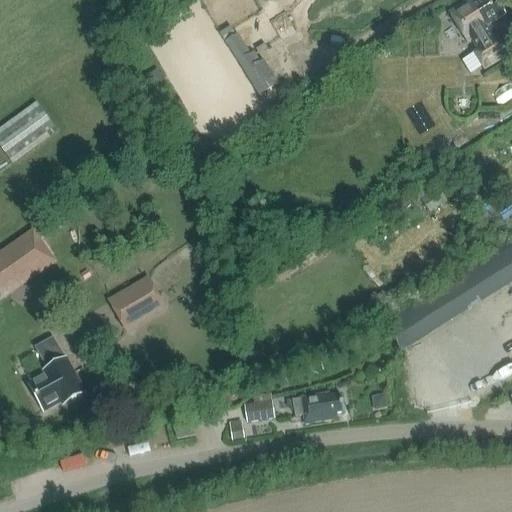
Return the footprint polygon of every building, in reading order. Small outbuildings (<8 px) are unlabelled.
[(473,0),(471,2),(469,0),(464,0),(448,10),(466,40),(471,37),(477,47),(473,50),(484,67),(509,52),(499,34),(494,37),(486,24),(506,13),(497,0),(473,0)] [(250,58),(237,38),(227,44),(259,95),(276,85),(263,64),(260,66),(253,56),(250,58)] [(158,69),(143,79),(154,95),(169,85),(158,69)] [(34,103),(0,128),(0,144),(13,162),(55,131),(34,103)] [(33,233),(0,256),(0,300),(54,263),(33,233)] [(511,282),(511,242),(486,258),(503,287),(511,282)] [(110,303),(126,331),(165,308),(149,280),(110,303)] [(76,399),(85,394),(74,374),(67,360),(65,360),(54,339),(36,349),(48,370),(44,372),(45,376),(29,385),(44,412),(61,402),(64,406),(67,404),(70,405),(75,402),(76,399)] [(300,398),(301,400),(293,401),(295,417),(304,415),(306,423),(336,418),(335,414),(344,412),(341,395),(328,397),(328,394),(300,398)] [(247,422),(255,421),(274,419),(272,402),(245,405),(247,422)] [(245,440),(242,421),(229,423),(232,442),(245,440)] [(177,438),(195,435),(193,423),(175,426),(177,438)] [(76,457),(82,478),(106,470),(99,450),(76,457)]
